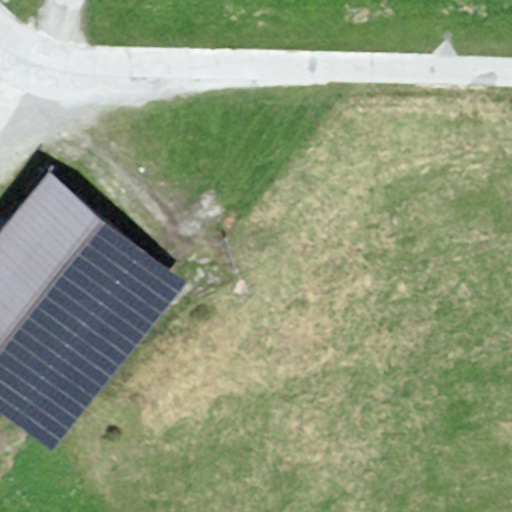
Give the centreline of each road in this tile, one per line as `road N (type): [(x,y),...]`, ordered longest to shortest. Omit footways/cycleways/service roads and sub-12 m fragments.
road 1 (unclassified): [(511,72),(67,67),(0,41)]
road 2 (track): [(62,0),(0,104)]
